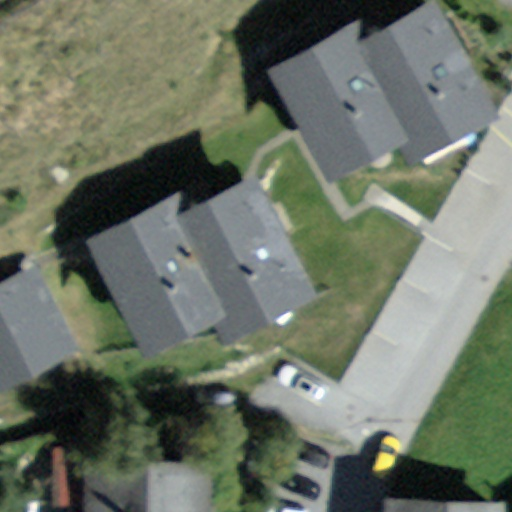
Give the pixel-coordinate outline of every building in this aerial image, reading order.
[(442,16),(388,46),(373,20),(288,67),(335,151),(402,114),(414,135),(455,112),(486,95),(442,16)] [(283,349),(339,381),(405,268),(479,139),(422,107),(347,238),(283,349)] [(259,195),(196,226),(182,198),(107,235),(152,328),(220,295),(229,315),(300,280),(275,230),(259,195)] [(30,273),(0,288),(0,374),(65,342),(30,273)] [(200,467),(96,468),(96,511),(200,511),(200,506),(200,467)] [(392,511),(499,511),(499,505),(393,503),(392,511)]
